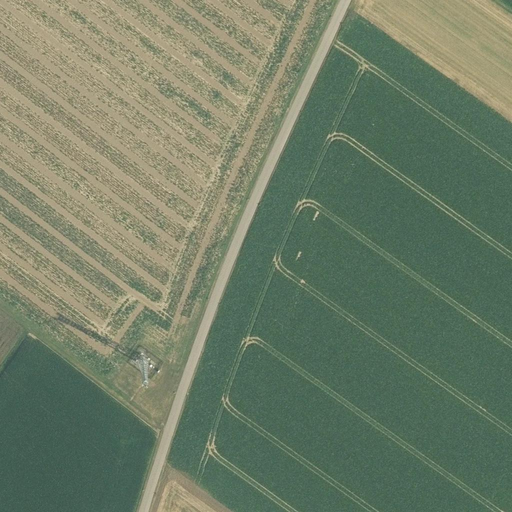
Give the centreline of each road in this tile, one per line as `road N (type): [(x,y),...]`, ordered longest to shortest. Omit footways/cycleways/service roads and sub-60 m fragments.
road 1 (unclassified): [(142,511),(228,260),(346,0)]
road 2 (track): [(0,305),(166,429)]
